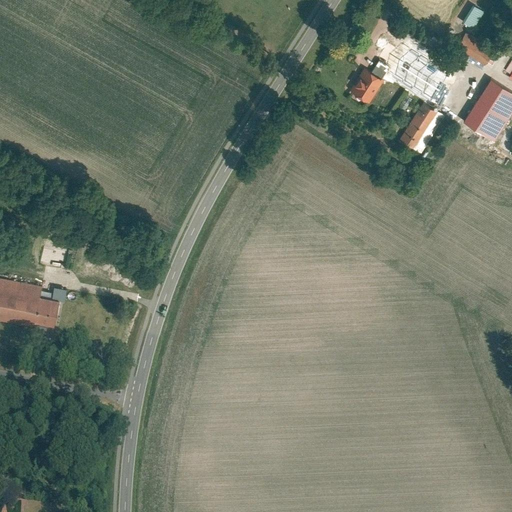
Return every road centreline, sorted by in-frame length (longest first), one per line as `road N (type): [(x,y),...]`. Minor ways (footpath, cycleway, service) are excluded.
road 1 (tertiary): [(333,0),(192,230),(136,401)]
road 2 (track): [(355,0),(511,85)]
road 3 (residential): [(136,401),(0,373)]
